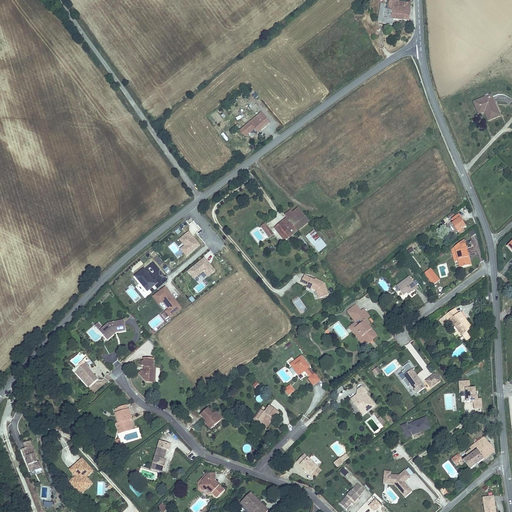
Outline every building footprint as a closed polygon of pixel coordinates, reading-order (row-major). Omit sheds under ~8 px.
[(404,18),(409,18),(411,4),(395,3),(394,0),(388,0),(387,8),(404,10),(404,18)] [(382,2),(379,21),(392,23),(394,18),(404,18),(404,10),(387,8),(385,8),(386,2),(382,2)] [(375,37),(378,34),(364,20),(361,24),(375,37)] [(481,108),(482,111),(486,119),(498,114),(489,93),(473,100),(477,110),(481,108)] [(476,113),(482,111),(481,108),(477,110),(473,100),(471,101),(476,113)] [(266,112),(263,108),(250,119),(255,124),(259,129),(267,123),(262,116),(266,112)] [(268,124),(272,121),(266,112),(262,116),(267,123),(268,124)] [(255,124),(250,119),(247,122),(251,127),(255,124)] [(241,126),(246,132),(251,127),(247,122),(241,126)] [(301,205),(295,209),(301,217),(307,213),(301,205)] [(286,206),(283,208),(298,229),(311,219),(307,213),(301,217),(295,209),(293,206),(289,209),(286,206)] [(298,229),(283,208),(281,210),(287,216),(275,225),(285,239),(298,229)] [(459,230),(466,224),(460,216),(462,215),(460,212),(452,217),(455,221),(453,222),(459,230)] [(265,222),(261,225),(268,234),(272,231),(265,222)] [(305,231),(310,238),(318,233),(313,225),(305,231)] [(184,246),(180,249),(186,257),(201,245),(189,231),(178,239),(184,246)] [(318,233),(310,238),(314,243),(322,238),(318,233)] [(459,270),(467,266),(464,259),(466,258),(459,243),(446,252),(451,264),(456,262),(459,270)] [(217,266),(206,253),(189,268),(195,276),(204,268),(208,273),(217,266)] [(144,265),(135,272),(148,288),(158,279),(155,276),(154,277),(144,265)] [(168,274),(171,271),(165,265),(162,268),(168,274)] [(330,293),(326,281),(320,279),(319,280),(316,278),(305,273),(302,281),(309,284),(309,282),(313,284),(312,286),(317,289),(320,296),(330,293)] [(406,294),(420,285),(412,275),(399,284),(406,294)] [(170,313),(181,304),(166,284),(154,293),(160,300),(163,298),(169,306),(166,308),(170,313)] [(359,332),(365,340),(367,343),(378,335),(371,323),(372,322),(369,317),(363,309),(358,303),(350,309),(355,316),(358,314),(360,317),(361,316),(364,321),(357,326),(361,331),(359,332)] [(363,309),(369,317),(372,315),(366,307),(363,309)] [(456,308),(441,320),(445,325),(450,321),(454,328),(457,326),(464,336),(465,335),(467,338),(467,339),(468,341),(473,337),(471,335),(469,332),(474,328),(467,319),(465,320),(456,308)] [(363,342),(365,340),(359,332),(361,331),(357,326),(364,321),(361,316),(360,317),(358,314),(355,316),(358,320),(351,326),(363,342)] [(111,332),(114,335),(118,331),(127,329),(125,319),(111,320),(102,328),(107,335),(111,332)] [(99,330),(103,326),(99,322),(95,326),(99,330)] [(305,369),(307,367),(310,365),(302,354),(292,362),(300,373),(305,369)] [(151,377),(157,377),(157,366),(154,366),(154,356),(146,356),(146,359),(144,359),(144,365),(146,365),(146,367),(148,367),(148,369),(142,369),(139,372),(147,380),(151,377)] [(84,364),(83,365),(76,370),(90,385),(98,378),(88,366),(86,367),(84,364)] [(427,386),(420,376),(419,377),(417,375),(418,374),(411,365),(402,371),(418,393),(427,386)] [(310,376),(313,374),(307,367),(305,369),(310,376)] [(372,371),(376,377),(382,373),(378,367),(372,371)] [(316,372),(313,374),(310,376),(308,377),(313,384),(321,379),(316,372)] [(430,382),(434,388),(443,381),(439,376),(430,382)] [(473,410),(483,409),(482,399),(478,399),(476,387),(470,388),(469,380),(459,382),(461,403),(472,401),(473,410)] [(257,390),(260,384),(254,381),(252,387),(257,390)] [(364,412),(375,403),(366,392),(367,391),(363,385),(359,389),(359,394),(357,396),(355,395),(352,398),(356,402),(359,402),(362,405),(362,409),(364,412)] [(120,421),(122,429),(132,426),(131,419),(129,419),(128,417),(132,415),(129,407),(128,407),(127,403),(118,406),(119,409),(117,410),(120,421)] [(207,418),(213,424),(222,416),(211,403),(202,412),(207,418)] [(263,408),(259,413),(268,421),(273,415),(275,416),(276,417),(281,410),(270,403),(266,409),(263,408)] [(375,404),(375,403),(364,412),(365,413),(375,404)] [(261,419),(261,421),(265,424),(268,421),(259,413),(258,416),(261,419)] [(414,435),(423,431),(423,430),(430,427),(426,417),(402,427),(407,439),(412,437),(410,433),(412,432),(414,435)] [(481,445),(490,456),(495,452),(484,436),(476,443),(479,447),(481,445)] [(152,460),(164,464),(167,458),(165,457),(168,449),(169,449),(171,442),(159,439),(152,460)] [(26,448),(22,449),(25,457),(27,457),(28,459),(27,462),(29,465),(31,465),(33,466),(35,470),(41,468),(39,461),(37,462),(36,458),(33,450),(34,449),(31,441),(24,443),(26,448)] [(463,461),(470,471),(490,456),(481,445),(479,447),(476,443),(469,448),(470,451),(466,453),(466,458),(463,461)] [(247,444),(243,448),(247,453),(252,449),(247,444)] [(297,459),(311,472),(319,464),(305,452),(297,459)] [(459,455),(451,460),(455,465),(462,460),(459,455)] [(94,469),(86,460),(83,462),(81,459),(75,465),(77,468),(76,469),(79,473),(78,474),(71,481),(75,484),(76,484),(80,488),(81,487),(84,491),(90,485),(84,478),(88,475),(94,469)] [(162,469),(164,464),(152,460),(150,465),(162,469)] [(319,464),(311,472),(315,475),(322,467),(319,464)] [(414,473),(408,467),(402,473),(394,472),(394,469),(388,468),(387,476),(392,477),(392,481),(397,481),(408,494),(415,488),(407,479),(414,473)] [(340,472),(345,477),(349,473),(345,468),(340,472)] [(207,491),(212,491),(216,494),(222,487),(213,478),(215,477),(213,472),(205,473),(203,475),(205,477),(201,481),(201,485),(201,488),(207,491)] [(88,475),(84,478),(90,485),(94,482),(88,475)] [(209,494),(212,491),(207,491),(201,488),(201,485),(201,481),(205,477),(203,475),(197,482),(196,488),(200,492),(202,490),(206,494),(209,494)] [(367,488),(361,482),(357,486),(363,492),(367,488)] [(84,491),(81,487),(80,488),(76,484),(75,484),(82,492),(84,491)] [(362,493),(356,487),(341,503),(347,508),(351,504),(358,497),(359,498),(363,494),(362,493)] [(240,498),(250,507),(252,506),(258,511),(261,511),(268,505),(250,488),(240,498)] [(487,511),(498,510),(496,496),(494,496),(493,491),(484,492),(487,511)] [(377,500),(379,498),(375,494),(366,503),(374,511),(381,504),(377,500)] [(359,498),(358,497),(351,504),(353,506),(360,499),(359,498)]
